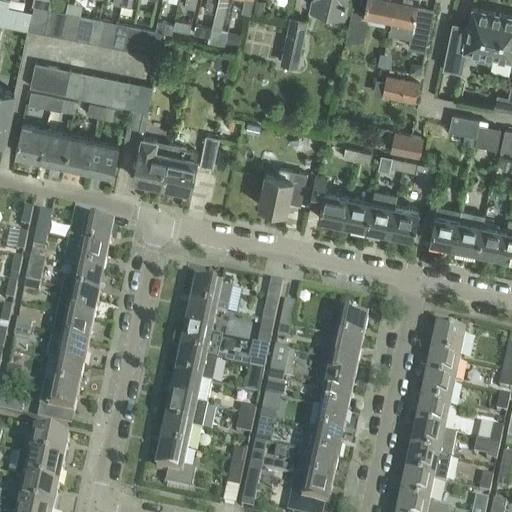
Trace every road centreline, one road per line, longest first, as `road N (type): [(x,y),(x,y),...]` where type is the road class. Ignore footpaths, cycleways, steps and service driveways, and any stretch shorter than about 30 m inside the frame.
road 1 (residential): [(107,511),(97,509),(156,224)]
road 2 (residential): [(419,281),(156,224)]
road 3 (residential): [(368,511),(419,281)]
road 4 (residential): [(156,224),(0,191)]
